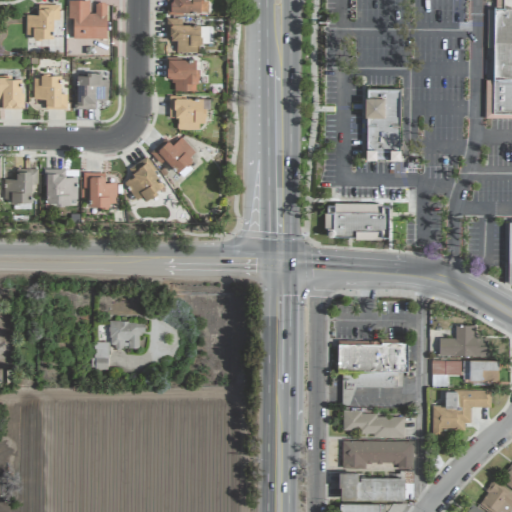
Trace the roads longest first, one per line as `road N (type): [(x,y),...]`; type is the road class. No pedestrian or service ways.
road 1 (tertiary): [(279,262),(0,259)]
road 2 (secondary): [(265,0),(266,237),(279,262)]
road 3 (secondary): [(279,262),(289,238),(290,0)]
road 4 (secondary): [(277,511),(279,262)]
road 5 (residential): [(314,511),(320,265)]
road 6 (tertiary): [(511,314),(424,274),(279,262)]
road 7 (residential): [(132,130),(100,141),(0,139)]
road 8 (residential): [(140,0),(140,104),(132,130)]
road 9 (residential): [(424,511),(511,419)]
